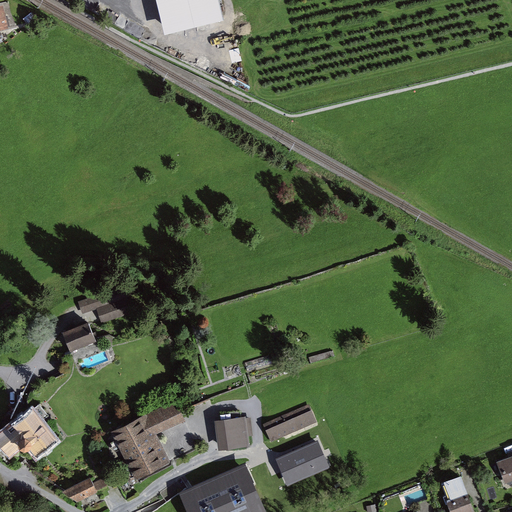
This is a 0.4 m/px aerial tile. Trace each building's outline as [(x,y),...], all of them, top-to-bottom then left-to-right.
[(220,21),(215,0),(152,0),(161,35),(220,21)] [(89,311),(127,298),(124,287),(86,300),(89,311)] [(129,304),(101,315),(104,324),(133,312),(129,304)] [(86,324),(64,334),(71,351),(93,341),(86,324)] [(274,353),(239,364),(241,371),(276,360),(274,353)] [(184,421),(176,403),(111,433),(132,478),(162,464),(149,437),(184,421)] [(304,406),(265,423),(273,441),(312,424),(304,406)] [(29,408),(0,432),(0,447),(6,454),(15,448),(17,450),(19,451),(23,450),(26,447),(35,459),(57,440),(29,408)] [(247,446),(243,416),(217,420),(220,449),(247,446)] [(317,436),(277,454),(286,474),(326,457),(317,436)] [(511,454),(495,461),(503,482),(511,479),(511,454)] [(243,466),(183,493),(191,511),(259,511),(263,510),(243,466)] [(473,511),(459,475),(438,483),(449,511),(473,511)] [(92,477),(65,489),(76,501),(99,492),(92,477)]
